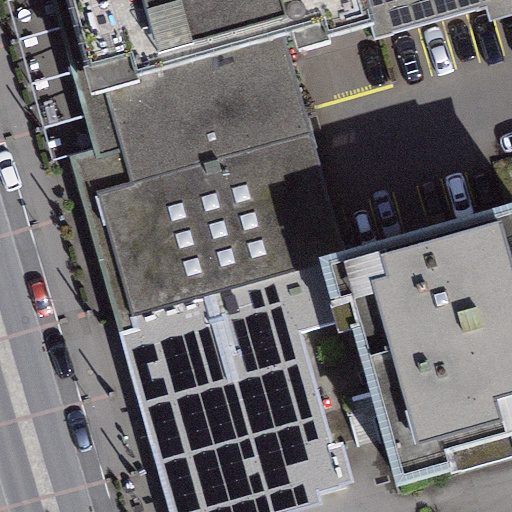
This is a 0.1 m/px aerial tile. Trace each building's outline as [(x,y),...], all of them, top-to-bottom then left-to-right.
[(53,0),(91,131),(294,72),(377,48),(362,0),(53,0)] [(511,0),(362,0),(377,48),(511,9),(511,0)] [(70,172),(116,329),(318,271),(349,262),(294,72),(91,131),(101,163),(70,172)] [(349,262),(318,271),(335,333),(351,329),(401,502),(511,470),(511,224),(510,216),(349,262)] [(335,333),(318,271),(116,329),(168,511),(318,511),(316,503),(355,492),(344,454),(332,457),(299,344),(335,333)]
